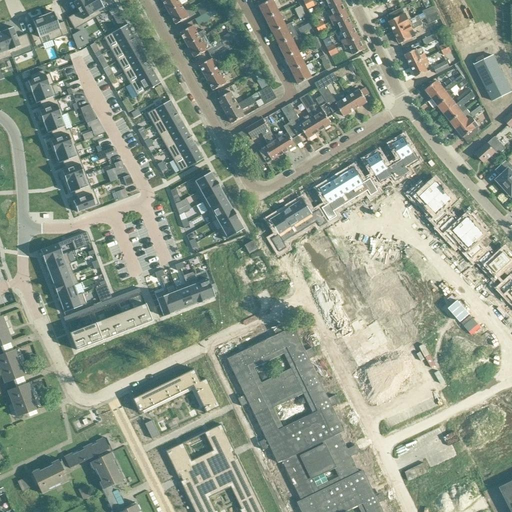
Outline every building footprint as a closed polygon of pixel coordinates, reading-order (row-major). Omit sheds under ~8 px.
[(78,12),(68,18),(74,30),(95,18),(85,0),(76,0),(77,0),(73,2),(78,12)] [(85,0),(95,18),(108,11),(111,16),(112,15),(119,11),(112,0),(98,0),(99,0),(98,0),(85,0)] [(162,0),(169,12),(182,5),(178,0),(162,0)] [(271,0),(260,6),(266,19),(280,13),(273,0),(271,0)] [(347,14),(341,2),(330,7),(333,15),(329,17),(331,21),(347,14)] [(189,17),(182,5),(169,12),(176,24),(189,17)] [(437,12),(434,6),(422,11),(426,18),(437,12)] [(295,9),(300,19),(305,16),(300,7),(295,9)] [(392,20),(389,22),(394,33),(420,20),(418,16),(408,21),(402,8),(389,14),(392,20)] [(207,13),(197,19),(201,26),(211,20),(210,19),(217,15),(214,10),(207,13)] [(119,11),(112,15),(118,26),(125,22),(119,11)] [(53,12),(43,16),(52,40),(68,34),(64,22),(58,24),(53,12)] [(441,19),(437,12),(426,18),(429,25),(441,19)] [(286,25),(280,13),(266,19),(273,32),(286,25)] [(353,25),(347,14),(331,21),(333,26),(338,23),(341,31),(353,25)] [(37,32),(31,34),(36,47),(52,40),(43,16),(32,20),(37,32)] [(229,33),(220,38),(225,46),(242,37),(237,29),(232,20),(225,24),(229,33)] [(413,29),(423,25),(420,20),(394,33),(400,44),(411,38),(416,36),(413,29)] [(292,23),(286,25),(273,32),(279,45),(292,38),(298,35),(292,23)] [(127,25),(104,38),(110,50),(134,37),(127,25)] [(358,37),(353,25),(341,31),(345,38),(341,41),(343,45),(358,37)] [(8,26),(1,29),(10,55),(11,54),(31,47),(26,34),(17,38),(13,27),(9,29),(8,26)] [(181,33),(188,45),(200,38),(205,35),(206,34),(204,30),(198,33),(193,26),(181,33)] [(0,61),(12,57),(11,54),(10,55),(1,29),(0,28),(0,61)] [(311,44),(318,41),(314,33),(307,36),(311,44)] [(212,48),(205,35),(200,38),(188,45),(195,57),(207,50),(212,48)] [(435,41),(433,35),(422,40),(425,46),(435,41)] [(134,37),(110,50),(117,61),(140,48),(134,37)] [(364,49),(358,37),(343,45),(345,49),(349,47),(353,55),(364,49)] [(299,51),(292,38),(279,45),(285,58),(299,51)] [(441,51),(453,46),(451,41),(439,47),(441,51)] [(332,45),(330,42),(325,44),(329,52),(336,48),(334,44),(332,45)] [(455,50),(453,46),(441,51),(443,55),(450,52),(455,50)] [(140,48),(117,61),(124,73),(147,60),(140,48)] [(218,57),(227,53),(224,48),(216,52),(218,57)] [(410,66),(426,58),(421,48),(417,50),(416,49),(405,55),(410,66)] [(292,71),(305,64),(299,51),(285,58),(292,71)] [(493,55),(474,65),(492,101),(511,92),(493,55)] [(428,63),(426,58),(410,66),(416,77),(427,72),(424,65),(428,63)] [(200,66),(207,78),(219,71),(212,59),(200,66)] [(147,60),(124,73),(130,84),(153,71),(147,60)] [(437,74),(450,67),(446,61),(433,67),(437,74)] [(312,78),(305,64),(292,71),(299,84),(312,78)] [(339,72),(342,79),(354,74),(351,68),(339,72)] [(31,80),(27,82),(31,93),(49,86),(49,85),(43,70),(29,76),(31,80)] [(153,71),(130,84),(137,96),(160,83),(153,71)] [(226,83),(219,71),(207,78),(213,91),(226,83)] [(315,84),(318,88),(322,96),(325,100),(329,97),(332,95),(326,86),(337,79),(333,72),(315,83),(315,84)] [(451,90),(465,79),(461,75),(452,83),(452,82),(447,86),(447,87),(443,90),(443,89),(432,98),(438,106),(449,97),(452,95),(454,93),(451,90)] [(268,86),(263,76),(257,79),(262,89),(268,86)] [(432,98),(443,89),(437,81),(426,90),(432,98)] [(49,86),(31,93),(35,104),(39,102),(41,106),(55,101),(55,100),(53,97),(56,96),(51,84),(49,85),(49,86)] [(277,98),(270,86),(258,92),(265,105),(277,98)] [(360,89),(348,97),(356,109),(367,102),(364,97),(369,94),(365,88),(360,90),(360,89)] [(459,102),(471,93),(469,89),(457,99),(459,102)] [(218,99),(225,111),(238,104),(231,92),(218,99)] [(464,105),(475,97),(472,92),(471,93),(459,102),(455,105),(444,114),(451,122),(466,109),(464,105)] [(334,114),(325,100),(322,96),(316,99),(323,112),(319,114),(314,107),(316,106),(308,93),(300,98),(305,107),(307,109),(307,110),(310,115),(312,119),(320,131),(332,124),(328,118),(334,114)] [(329,97),(325,100),(334,114),(340,110),(344,117),(356,109),(348,97),(337,103),(332,95),(329,97)] [(454,97),(452,95),(449,97),(438,106),(444,114),(455,105),(451,100),(454,97)] [(253,96),(238,104),(225,111),(232,124),(245,116),(242,111),(256,103),(253,96)] [(42,110),(38,111),(43,123),(61,116),(63,115),(57,99),(55,100),(55,101),(41,106),(42,110)] [(170,100),(147,113),(153,125),(177,112),(170,100)] [(308,138),(320,131),(312,119),(310,115),(300,121),(298,119),(299,119),(290,104),(281,109),(290,123),(298,136),(304,132),(308,138)] [(90,105),(80,108),(82,113),(92,110),(90,105)] [(472,117),(472,118),(483,109),(480,106),(470,114),(466,109),(451,122),(457,130),(472,117)] [(177,112),(153,125),(160,137),(183,124),(177,112)] [(61,116),(43,123),(47,134),(51,132),(52,136),(66,131),(66,130),(61,116)] [(478,126),(472,118),(472,117),(457,130),(463,138),(467,135),(470,140),(481,131),(478,126)] [(98,119),(87,123),(88,128),(90,127),(100,123),(98,119)] [(269,128),(263,119),(246,129),(251,138),(269,128)] [(292,140),(298,136),(290,123),(284,126),(288,133),(276,140),(284,153),(296,146),(292,140)] [(183,124),(160,137),(167,149),(190,135),(183,124)] [(54,140),(50,141),(54,152),(74,145),(76,145),(70,129),(66,130),(66,131),(52,136),(54,140)] [(263,135),(269,145),(259,151),(267,163),(284,153),(276,140),(270,131),(263,135)] [(190,135),(167,149),(173,160),(196,147),(190,135)] [(493,160),(505,148),(495,137),(476,154),(484,163),(490,157),(493,160)] [(404,140),(392,147),(401,162),(394,166),(402,179),(410,175),(406,169),(418,162),(404,140)] [(74,145),(54,152),(58,164),(62,162),(64,166),(80,160),(74,145)] [(114,147),(104,151),(106,155),(116,152),(114,147)] [(196,147),(173,160),(180,172),(203,159),(196,147)] [(378,155),(366,163),(380,185),(392,178),(395,184),(402,179),(394,166),(388,170),(378,155)] [(65,170),(61,171),(66,182),(86,175),(80,160),(64,166),(65,170)] [(495,171),(501,176),(496,180),(506,191),(505,192),(509,197),(510,196),(511,197),(511,196),(511,172),(511,171),(511,169),(511,165),(507,160),(495,171)] [(354,168),(343,175),(356,198),(368,191),(371,196),(378,192),(371,180),(364,184),(354,168)] [(211,172),(191,183),(197,193),(216,182),(216,181),(211,172)] [(86,175),(66,182),(70,193),(74,192),(75,196),(91,189),(86,175)] [(129,175),(123,177),(126,186),(133,184),(129,175)] [(343,175),(331,182),(345,205),(356,198),(343,175)] [(216,182),(197,193),(202,202),(222,191),(219,187),(216,182)] [(331,182),(319,189),(329,205),(323,209),(330,221),(337,217),(334,211),(345,205),(331,182)] [(420,185),(410,194),(416,200),(420,197),(427,205),(443,190),(435,182),(426,191),(420,185)] [(77,200),(73,201),(77,213),(98,205),(92,189),(91,189),(75,196),(77,200)] [(443,190),(427,205),(435,213),(431,217),(437,223),(447,214),(442,208),(452,199),(444,190),(443,190)] [(222,191),(202,202),(207,211),(207,212),(227,201),(222,191)] [(383,195),(378,198),(383,205),(387,202),(383,195)] [(304,199),(292,206),(306,229),(317,222),(320,227),(327,223),(320,211),(314,215),(304,199)] [(207,211),(206,212),(212,222),(216,220),(216,219),(232,210),(227,201),(207,212),(207,211)] [(292,206),(280,213),(294,236),(306,229),(292,206)] [(232,210),(216,219),(216,220),(221,228),(221,229),(238,219),(235,214),(232,210)] [(280,213),(268,220),(278,236),(272,241),(279,252),(286,248),(283,242),(294,236),(280,213)] [(452,217),(442,226),(457,242),(478,224),(472,218),(470,220),(467,217),(459,225),(452,217)] [(221,228),(218,230),(223,240),(243,229),(238,220),(238,219),(221,229),(221,228)] [(478,224),(457,242),(472,259),(482,249),(475,242),(483,235),(480,231),(483,229),(478,224)] [(365,242),(374,237),(371,230),(362,235),(365,242)] [(87,232),(40,250),(44,262),(62,255),(59,247),(64,245),(72,242),(75,250),(91,244),(87,232)] [(381,238),(388,246),(394,240),(387,233),(381,238)] [(398,241),(395,265),(407,267),(409,256),(419,258),(421,244),(398,241)] [(248,247),(253,257),(261,252),(256,243),(248,247)] [(374,258),(363,262),(371,283),(382,279),(378,266),(385,264),(380,251),(372,254),(374,258)] [(489,252),(479,261),(494,277),(505,267),(506,269),(511,263),(511,260),(511,261),(503,252),(495,259),(489,252)] [(62,255),(44,262),(48,272),(69,264),(71,264),(66,253),(62,255)] [(306,259),(289,268),(295,278),(312,269),(306,259)] [(257,260),(246,264),(253,282),(264,278),(257,260)] [(351,261),(343,264),(348,277),(355,274),(359,287),(371,283),(363,262),(353,266),(351,261)] [(69,264),(48,272),(52,282),(73,274),(73,273),(69,264)] [(246,264),(236,268),(243,286),(253,282),(246,264)] [(420,280),(410,289),(418,298),(434,283),(427,275),(430,272),(424,265),(414,274),(420,280)] [(236,268),(226,272),(233,290),(243,286),(236,268)] [(312,269),(295,278),(300,287),(317,278),(312,269)] [(226,272),(215,276),(222,294),(233,290),(226,272)] [(73,274),(52,282),(54,286),(53,286),(56,292),(74,285),(74,286),(78,284),(74,273),(73,273),(73,274)] [(317,278),(300,287),(306,297),(322,287),(317,278)] [(198,283),(197,283),(204,301),(215,297),(213,293),(210,285),(208,279),(198,283)] [(196,280),(186,284),(194,305),(198,303),(204,301),(197,283),(198,283),(196,280)] [(511,281),(510,280),(500,289),(511,301),(511,281)] [(418,298),(426,307),(436,298),(441,303),(451,294),(445,288),(442,291),(434,283),(418,298)] [(186,284),(175,288),(177,291),(184,309),(194,305),(186,284)] [(74,285),(56,292),(56,293),(56,292),(60,302),(77,295),(74,286),(74,285)] [(322,287),(306,297),(311,306),(328,297),(322,287)] [(166,290),(155,294),(163,317),(174,313),(167,295),(166,290)] [(167,295),(174,313),(174,312),(184,309),(177,291),(167,295)] [(77,295),(60,302),(64,313),(86,304),(82,293),(77,295)] [(328,297),(311,306),(316,315),(333,306),(328,297)] [(448,313),(438,322),(446,331),(462,316),(455,308),(458,305),(452,298),(442,308),(448,313)] [(145,304),(132,309),(139,326),(152,321),(145,304)] [(333,306),(316,315),(322,325),(339,316),(333,306)] [(132,309),(120,314),(126,331),(139,326),(132,309)] [(120,314),(107,319),(114,336),(126,331),(120,314)] [(0,316),(0,346),(12,342),(2,316),(0,316)] [(446,331),(454,340),(464,331),(469,337),(479,327),(473,321),(470,324),(462,316),(446,331)] [(107,319),(95,323),(101,341),(114,336),(107,319)] [(95,323),(82,328),(89,345),(101,341),(95,323)] [(82,328),(69,333),(76,350),(89,345),(82,328)] [(478,344),(469,353),(477,362),(493,347),(485,339),(489,335),(483,329),(473,338),(478,344)] [(386,347),(377,351),(383,364),(403,354),(405,353),(401,344),(399,345),(392,332),(381,337),(386,347)] [(353,345),(347,348),(359,373),(378,364),(373,351),(363,356),(359,346),(355,348),(353,345)] [(477,362),(485,370),(495,361),(500,367),(510,358),(504,352),(500,355),(493,347),(477,362)] [(342,366),(333,371),(339,383),(359,373),(347,348),(340,352),(341,354),(337,356),(342,366)] [(25,376),(15,349),(0,354),(0,372),(4,383),(25,376)] [(321,361),(311,366),(315,373),(320,383),(330,378),(321,361)] [(311,366),(301,370),(310,387),(320,383),(315,373),(311,366)] [(136,397),(134,398),(137,405),(136,406),(139,412),(193,386),(206,413),(219,406),(206,379),(199,382),(193,369),(191,370),(192,371),(189,372),(185,373),(185,374),(182,375),(177,377),(177,378),(174,379),(170,381),(168,382),(167,382),(165,383),(162,385),(162,384),(158,386),(159,387),(155,388),(151,390),(148,392),(147,392),(144,393),(144,394),(141,395),(138,396),(139,396),(138,397),(137,396),(136,397)] [(301,370),(292,375),(300,392),(310,387),(301,370)] [(292,375),(282,380),(290,397),(300,392),(292,375)] [(414,376),(404,385),(419,401),(439,382),(434,377),(432,379),(429,375),(421,383),(414,376)] [(282,380),(272,384),(281,402),(290,397),(282,380)] [(439,382),(419,401),(434,417),(447,411),(444,408),(437,400),(445,393),(442,390),(445,388),(439,382)] [(37,409),(27,383),(7,391),(17,417),(37,409)] [(272,384),(262,389),(270,407),(281,402),(272,384)] [(384,417),(374,422),(383,441),(384,442),(394,436),(387,422),(394,419),(388,406),(381,410),(384,417)] [(193,424),(199,420),(197,415),(190,419),(193,424)] [(297,418),(280,426),(285,436),(302,427),(297,418)] [(152,420),(144,424),(152,439),(159,435),(152,420)] [(374,422),(364,426),(374,446),(383,441),(374,422)] [(169,450),(165,451),(194,511),(263,511),(236,457),(237,457),(235,454),(233,456),(232,453),(234,451),(221,424),(217,426),(169,449),(169,450)] [(364,426),(354,431),(364,451),(374,446),(364,426)] [(302,427),(285,436),(289,444),(306,436),(302,427)] [(341,429),(333,433),(339,445),(346,442),(353,456),(364,451),(354,431),(344,436),(341,429)] [(503,432),(493,438),(502,457),(511,452),(511,443),(509,444),(503,432)] [(306,436),(289,444),(293,453),(310,445),(306,436)] [(88,459),(90,463),(94,470),(95,469),(101,481),(99,482),(103,489),(101,489),(112,511),(138,511),(139,511),(136,504),(126,509),(114,484),(124,479),(120,472),(118,473),(112,461),(114,460),(104,438),(96,442),(97,444),(92,446),(91,444),(83,448),(84,450),(73,455),(72,453),(64,457),(69,468),(88,459)] [(488,455),(481,458),(487,470),(494,467),(492,462),(502,457),(493,438),(482,443),(488,455)] [(310,445),(293,453),(297,462),(314,453),(310,445)] [(456,449),(449,453),(461,477),(481,468),(475,456),(466,460),(461,450),(457,452),(456,449)] [(314,453),(297,462),(301,470),(318,462),(314,453)] [(445,470),(435,475),(441,487),(461,477),(449,453),(442,456),(444,459),(440,460),(445,470)] [(31,473),(32,473),(41,494),(49,490),(48,488),(60,482),(61,484),(68,481),(58,460),(51,464),(52,466),(40,471),(39,469),(31,473)] [(318,462),(301,470),(306,479),(323,471),(318,462)] [(418,481),(409,485),(415,498),(435,488),(424,466),(413,471),(418,481)] [(387,483),(380,486),(392,511),(412,501),(406,489),(397,493),(392,484),(388,485),(387,483)] [(511,511),(511,484),(503,489),(511,505),(511,511)] [(376,504),(367,508),(368,511),(389,511),(392,511),(380,486),(374,489),(375,492),(371,494),(376,504)] [(90,488),(81,492),(86,502),(95,498),(90,488)] [(342,502),(322,511),(346,511),(347,511),(342,502)]
